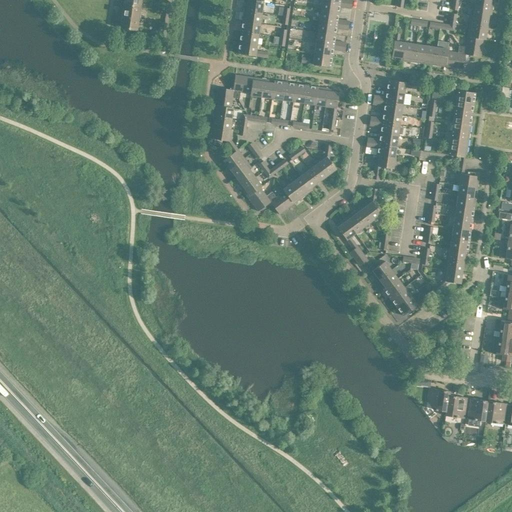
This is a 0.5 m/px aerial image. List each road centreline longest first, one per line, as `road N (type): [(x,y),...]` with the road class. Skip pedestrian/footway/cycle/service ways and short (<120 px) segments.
road 1 (residential): [(511,380),(427,371),(311,218)]
road 2 (trunk): [(127,511),(0,375)]
road 3 (trunk): [(0,387),(117,511)]
road 4 (residential): [(357,143),(366,85),(355,64),(362,5)]
road 5 (residential): [(405,252),(414,187),(351,182)]
